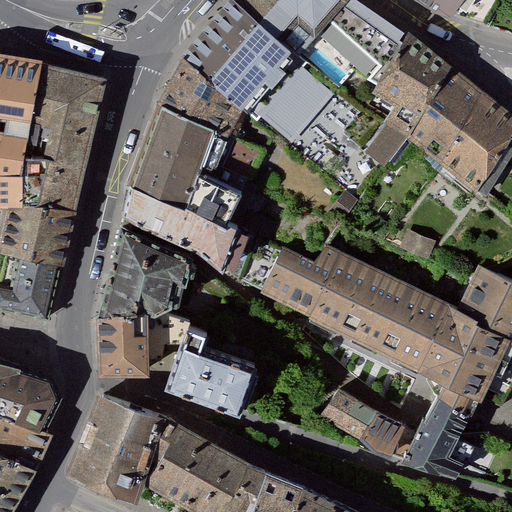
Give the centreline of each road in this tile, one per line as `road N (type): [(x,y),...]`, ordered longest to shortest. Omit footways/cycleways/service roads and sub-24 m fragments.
road 1 (residential): [(46,486),(83,403),(71,311),(162,20)]
road 2 (tertiary): [(7,0),(59,25),(132,29),(162,20)]
road 3 (tertiary): [(369,0),(426,34),(479,50)]
